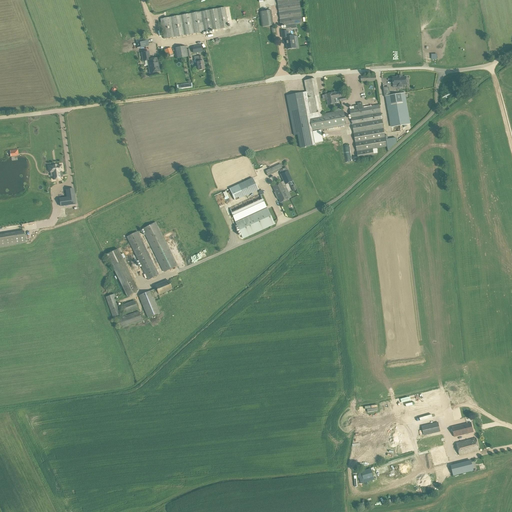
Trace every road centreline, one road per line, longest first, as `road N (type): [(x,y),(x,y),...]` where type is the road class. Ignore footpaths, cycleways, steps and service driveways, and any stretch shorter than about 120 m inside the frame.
road 1 (unclassified): [(142,287),(340,197),(435,109),(440,73)]
road 2 (track): [(285,80),(60,109)]
road 3 (unclassified): [(440,73),(285,80)]
